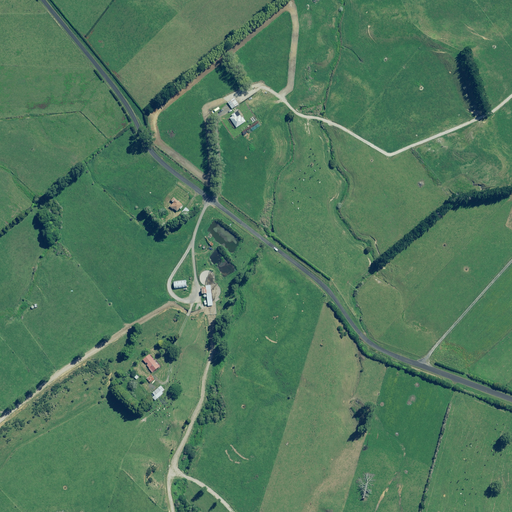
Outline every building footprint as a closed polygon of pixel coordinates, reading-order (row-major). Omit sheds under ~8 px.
[(239,105),(235,98),(228,103),(232,109),(239,105)] [(238,113),(236,114),(235,113),(232,115),(233,116),(230,118),(237,128),(246,121),(243,117),(242,118),(238,113)] [(183,205),(174,198),(171,201),(174,203),(170,207),(173,209),(174,209),(177,211),(183,205)] [(186,208),(181,214),(184,217),(190,210),(186,208)] [(187,287),(186,280),(174,282),(175,289),(187,287)] [(214,305),(211,285),(206,286),(206,287),(202,288),(203,294),(207,293),(209,306),(214,305)] [(150,355),(144,360),(146,363),(147,363),(149,364),(147,366),(153,373),(160,366),(159,364),(158,365),(150,355)] [(165,390),(161,386),(153,393),(155,395),(153,397),(156,400),(164,394),(162,392),(165,390)]
